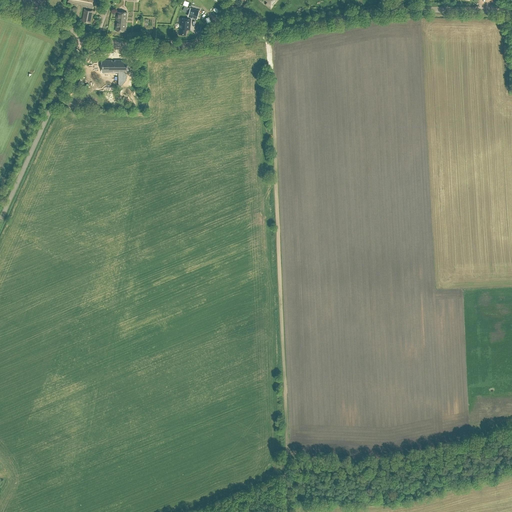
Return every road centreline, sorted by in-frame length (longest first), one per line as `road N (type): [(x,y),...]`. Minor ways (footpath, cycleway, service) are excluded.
road 1 (track): [(287,460),(266,34)]
road 2 (unclassified): [(511,13),(391,9),(266,34)]
road 3 (unclassified): [(0,220),(83,34)]
